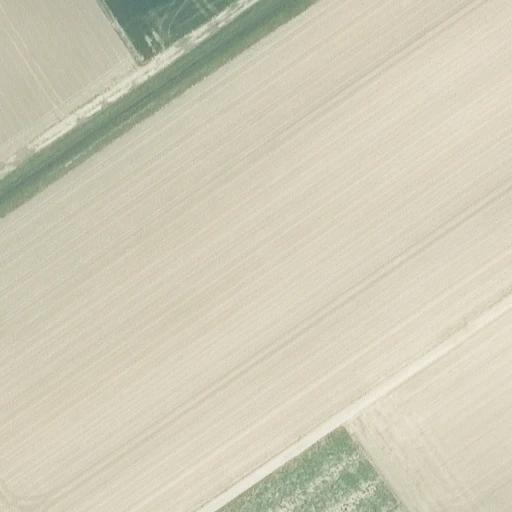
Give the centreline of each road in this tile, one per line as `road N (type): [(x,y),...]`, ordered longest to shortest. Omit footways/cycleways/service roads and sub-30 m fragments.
road 1 (track): [(205,511),(511,299)]
road 2 (track): [(0,177),(259,0)]
